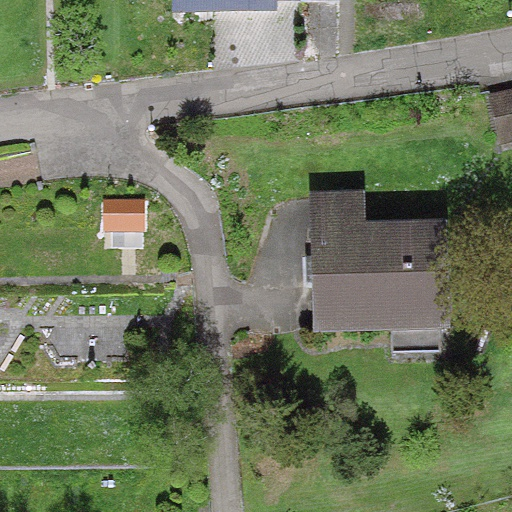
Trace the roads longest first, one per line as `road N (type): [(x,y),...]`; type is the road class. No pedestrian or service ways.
road 1 (residential): [(225,511),(207,407),(209,263),(193,202),(144,162),(53,121)]
road 2 (residential): [(511,49),(53,121)]
